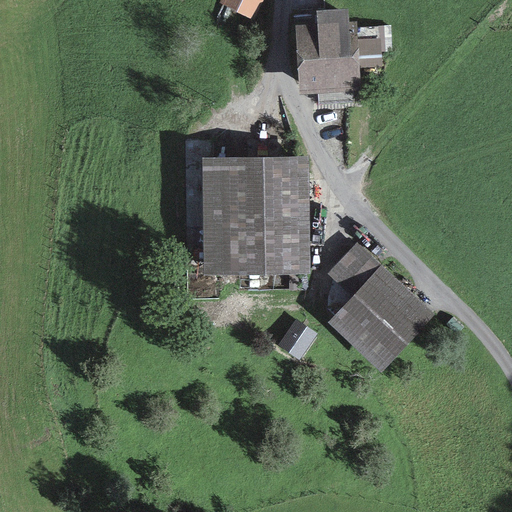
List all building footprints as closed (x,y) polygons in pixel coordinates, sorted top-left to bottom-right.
[(228,0),(226,4),(253,17),(260,0),(228,0)] [(352,14),(299,18),(303,89),(357,85),(355,65),(375,64),(373,41),(354,42),(352,14)] [(212,165),(213,271),(299,271),(299,164),(212,165)] [(427,313),(358,250),(334,276),(359,298),(336,323),(380,364),(427,313)] [(297,324),(282,345),(299,356),(314,335),(297,324)]
